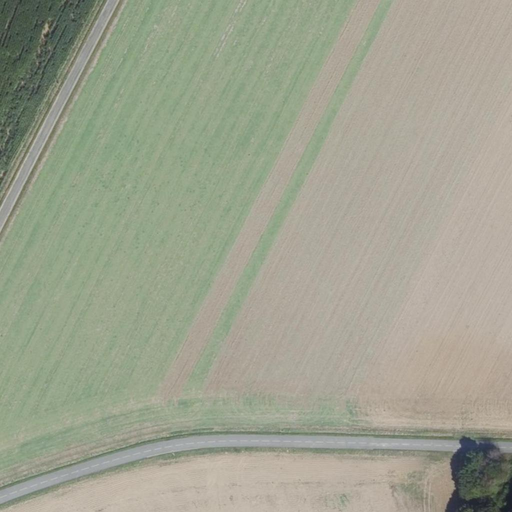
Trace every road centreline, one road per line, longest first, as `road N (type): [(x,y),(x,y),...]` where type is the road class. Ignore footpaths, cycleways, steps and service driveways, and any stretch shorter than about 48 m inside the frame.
road 1 (unclassified): [(511,447),(195,442),(0,497)]
road 2 (unclassified): [(0,220),(113,0)]
